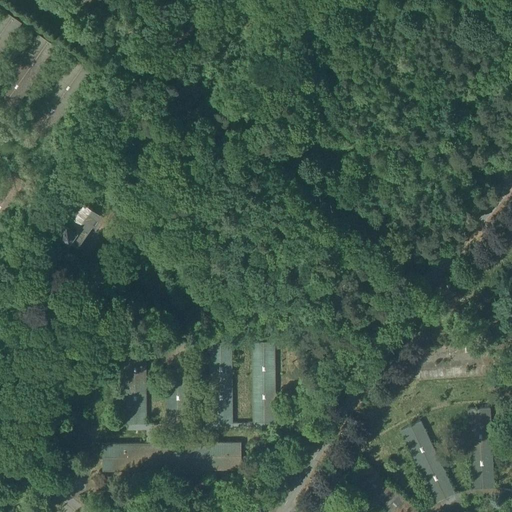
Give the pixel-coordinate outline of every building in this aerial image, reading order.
[(3,10),(0,14),(0,51),(20,22),(3,10)] [(38,35),(0,89),(0,106),(3,109),(9,113),(55,47),(38,35)] [(73,60),(28,126),(34,130),(39,134),(45,138),(90,72),(73,60)] [(28,138),(0,118),(0,112),(3,109),(0,106),(0,125),(30,146),(39,134),(34,130),(28,138)] [(15,165),(0,186),(0,223),(33,177),(15,165)] [(85,205),(74,198),(69,206),(74,209),(58,233),(68,240),(69,237),(76,242),(91,221),(93,223),(99,214),(91,209),(92,207),(87,203),(85,205)] [(102,443),(102,469),(187,469),(187,472),(198,472),(198,468),(228,468),(228,463),(240,463),(240,468),(241,468),(241,442),(207,443),(207,428),(266,428),(266,422),(274,422),(273,341),(252,341),(253,422),(231,423),(230,342),(209,342),(210,423),(188,423),(187,342),(166,342),(167,423),(145,423),(144,342),(124,342),(124,423),(127,423),(127,429),(146,429),(146,443),(102,443)] [(485,365),(402,371),(403,382),(485,376),(485,365)] [(68,367),(55,368),(56,426),(69,425),(68,367)] [(489,407),(468,408),(471,488),(492,487),(489,407)] [(453,493),(420,420),(401,429),(434,502),(453,493)] [(69,439),(69,425),(56,426),(55,426),(55,439),(69,439)] [(418,511),(361,459),(347,474),(388,511),(418,511)] [(463,511),(462,497),(473,494),(494,493),(509,496),(511,496),(511,511),(511,490),(492,487),(471,488),(453,493),(434,502),(420,511),(446,511),(456,507),(456,511),(463,511)]
